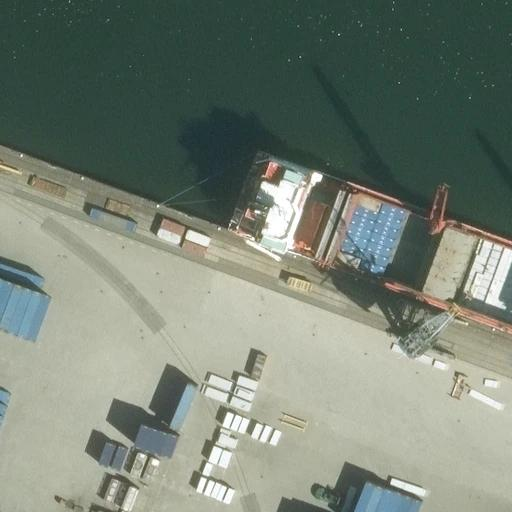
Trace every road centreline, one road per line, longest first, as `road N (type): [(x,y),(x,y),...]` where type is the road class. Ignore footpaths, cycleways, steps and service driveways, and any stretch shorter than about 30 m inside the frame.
road 1 (unknown): [(127,270),(73,306),(45,338),(0,440)]
road 2 (unknown): [(324,353),(127,270)]
road 3 (unknown): [(324,353),(511,406)]
road 4 (unknown): [(267,511),(324,353)]
road 5 (unknown): [(127,270),(0,226)]
